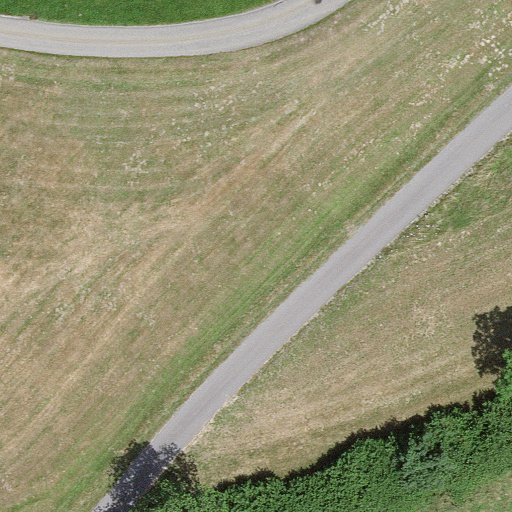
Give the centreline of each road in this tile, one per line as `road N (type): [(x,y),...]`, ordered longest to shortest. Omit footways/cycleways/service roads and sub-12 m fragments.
road 1 (track): [(116,511),(145,470),(288,322),(511,107)]
road 2 (track): [(319,0),(241,33),(185,40),(68,40),(0,30)]
